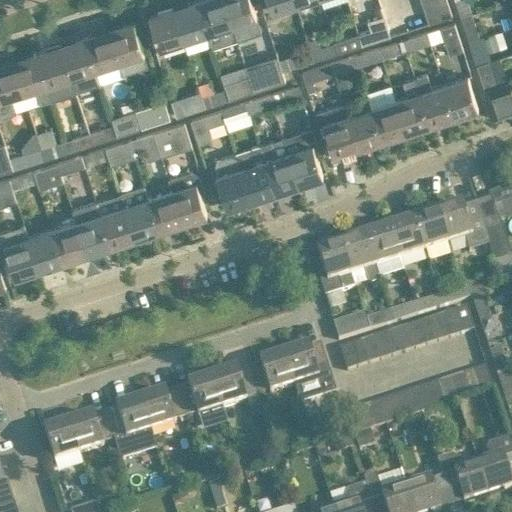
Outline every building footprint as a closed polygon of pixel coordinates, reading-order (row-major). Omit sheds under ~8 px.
[(184,40),(208,33),(197,0),(195,0),(174,7),(184,40)] [(237,38),(232,25),(224,0),(197,0),(208,33),(213,46),(237,38)] [(251,0),(224,0),(232,25),(247,20),(252,34),(262,30),(257,17),(252,2),(251,0)] [(268,0),(272,12),(297,4),(295,0),(268,0)] [(447,0),(421,0),(425,11),(448,3),(447,0)] [(455,0),(460,16),(472,13),(467,0),(455,0)] [(448,3),(425,11),(429,22),(452,15),(448,3)] [(160,48),(184,40),(174,7),(149,15),(160,48)] [(472,13),(460,16),(468,40),(479,36),(472,13)] [(371,29),(359,33),(363,44),(391,35),(387,23),(384,14),(368,19),(371,29)] [(120,61),(144,52),(134,20),(109,28),(120,61)] [(440,26),(427,30),(431,42),(444,37),(449,53),(463,48),(454,22),(440,26)] [(109,28),(85,36),(96,68),(120,61),(111,32),(109,28)] [(359,32),(335,40),(339,51),(363,44),(359,33),(359,32)] [(85,36),(61,43),(76,90),(101,82),(96,68),(85,36)] [(408,36),(401,38),(405,50),(412,48),(408,36)] [(479,36),(468,40),(476,64),(487,60),(479,36)] [(320,44),(310,48),(314,60),(339,51),(335,40),(320,44)] [(393,41),(377,46),(381,58),(397,53),(393,41)] [(61,43),(37,51),(53,98),(77,91),(76,90),(61,43)] [(377,46),(361,51),(365,63),(381,58),(377,46)] [(310,48),(291,54),(295,65),(314,60),(310,48)] [(53,98),(37,51),(13,59),(24,91),(35,88),(40,102),(53,98)] [(353,54),(330,62),(333,73),(335,72),(349,68),(357,65),(353,54)] [(0,110),(2,116),(17,111),(17,110),(12,95),(24,91),(13,59),(0,63),(0,110)] [(487,60),(476,64),(484,88),(495,85),(487,60)] [(330,62),(301,71),(305,82),(312,80),(318,78),(333,73),(330,62)] [(280,64),(248,74),(253,90),(285,80),(280,64)] [(350,68),(338,72),(342,87),(354,83),(350,68)] [(431,85),(427,72),(415,76),(429,122),(453,115),(442,81),(431,85)] [(453,115),(478,107),(467,73),(442,81),(453,115)] [(248,74),(224,82),(225,87),(229,98),(253,90),(248,74)] [(406,130),(429,122),(415,76),(402,80),(406,93),(395,97),(406,130)] [(495,85),(484,88),(494,119),(496,119),(506,115),(511,113),(511,78),(507,81),(495,85)] [(273,104),(298,96),(294,84),(269,93),(273,104)] [(213,91),(202,94),(206,105),(229,98),(225,87),(213,91)] [(202,94),(177,102),(180,113),(206,105),(202,94)] [(270,94),(246,101),(249,112),(250,112),(273,104),(270,94)] [(382,138),(406,130),(395,97),(371,104),(382,138)] [(154,110),(138,115),(142,126),(170,117),(165,100),(152,104),(154,110)] [(246,101),(222,109),(225,120),(226,122),(249,114),(250,114),(249,112),(246,101)] [(322,136),(327,134),(333,153),(358,146),(347,112),(344,102),(314,112),(322,136)] [(358,146),(382,138),(371,104),(347,112),(358,146)] [(222,109),(191,119),(198,144),(212,139),(207,126),(225,120),(222,109)] [(136,110),(112,118),(114,123),(118,134),(142,126),(138,115),(136,110)] [(185,121),(153,131),(157,142),(161,155),(163,155),(192,145),(185,121)] [(114,123),(90,131),(94,142),(118,134),(114,123)] [(299,146),(288,149),(298,182),(323,174),(316,151),(319,150),(312,127),(295,133),(299,146)] [(90,131),(66,138),(70,149),(94,142),(90,131)] [(153,131),(130,139),(133,150),(135,149),(157,142),(153,131)] [(66,138),(42,146),(46,157),(70,149),(66,138)] [(130,139),(106,147),(109,157),(110,163),(112,162),(135,155),(133,150),(130,139)] [(275,153),(271,140),(260,144),(274,190),(298,182),(287,149),(275,153)] [(0,171),(13,167),(9,157),(4,142),(0,143),(0,171)] [(251,198),(274,190),(260,144),(235,152),(240,164),(251,198)] [(23,152),(9,157),(13,167),(13,168),(27,164),(46,157),(42,146),(41,146),(23,152)] [(106,147),(82,154),(85,165),(109,157),(106,147)] [(226,206),(251,198),(240,164),(235,152),(217,158),(215,164),(218,172),(215,172),(226,206)] [(82,154),(58,162),(61,172),(85,165),(82,154)] [(58,162),(34,170),(37,180),(39,188),(41,187),(64,180),(61,172),(58,162)] [(168,176),(171,187),(182,220),(207,212),(202,197),(206,195),(199,173),(189,169),(168,176)] [(34,170),(10,178),(13,188),(37,180),(34,170)] [(144,184),(120,192),(134,236),(158,228),(147,195),(144,184)] [(158,228),(182,220),(171,187),(147,195),(158,228)] [(491,199),(475,204),(476,208),(477,207),(486,233),(502,228),(500,222),(499,222),(499,221),(498,221),(494,207),(510,201),(506,189),(489,194),(491,199)] [(111,244),(134,236),(120,192),(96,200),(111,244)] [(96,200),(72,208),(76,218),(87,251),(88,255),(103,250),(101,247),(111,244),(96,200)] [(494,207),(498,221),(499,221),(499,222),(500,222),(511,218),(511,200),(510,201),(494,207)] [(453,208),(439,212),(443,227),(449,245),(465,239),(470,252),(489,246),(490,246),(489,245),(486,233),(477,207),(476,208),(465,211),(464,207),(463,205),(453,208)] [(424,252),(449,245),(439,212),(414,220),(424,252)] [(63,259),(87,251),(76,218),(52,226),(63,259)] [(401,260),(424,252),(414,220),(391,228),(401,260)] [(39,267),(28,233),(25,223),(0,231),(0,250),(3,260),(9,258),(14,275),(39,267)] [(39,267),(63,259),(52,226),(28,233),(39,267)] [(380,279),(404,271),(401,260),(391,228),(366,236),(377,268),(380,279)] [(502,228),(486,233),(489,245),(490,246),(489,246),(494,264),(501,283),(511,279),(511,258),(502,228)] [(366,236),(343,243),(353,275),(364,272),(368,283),(372,284),(381,282),(380,279),(377,268),(366,236)] [(325,297),(343,292),(343,291),(356,287),(353,275),(343,243),(317,251),(325,274),(319,276),(325,297)] [(487,280),(469,286),(472,298),(484,294),(491,292),(487,280)] [(462,288),(447,293),(451,305),(466,300),(462,288)] [(484,294),(472,298),(480,321),(491,318),(484,294)] [(429,299),(414,303),(418,316),(433,311),(429,299)] [(414,303),(399,308),(403,321),(418,316),(414,303)] [(466,308),(455,312),(462,335),(473,331),(466,308)] [(390,311),(367,318),(371,331),(394,323),(390,311)] [(462,335),(455,312),(444,315),(451,338),(462,335)] [(365,313),(334,324),(339,341),(371,331),(367,318),(365,313)] [(440,342),(451,338),(444,315),(433,319),(440,342)] [(491,319),(480,323),(484,334),(497,330),(493,318),(491,319)] [(428,345),(440,342),(433,319),(421,322),(428,345)] [(418,349),(428,345),(421,322),(410,326),(418,349)] [(394,356),(418,349),(410,326),(387,334),(394,356)] [(383,360),(394,356),(387,334),(375,337),(383,360)] [(371,364),(383,360),(375,337),(364,341),(371,364)] [(361,367),(367,365),(371,364),(364,341),(353,344),(361,367)] [(348,371),(361,367),(353,344),(340,349),(348,371)] [(309,346),(286,353),(296,387),(302,405),(337,394),(323,349),(311,352),(309,346)] [(496,371),(507,367),(501,349),(490,353),(496,371)] [(254,371),(251,372),(259,395),(270,392),(271,395),(296,387),(286,353),(260,361),(261,364),(262,368),(254,371)] [(481,394),(494,390),(487,367),(473,372),(481,394)] [(503,395),(511,392),(511,383),(507,367),(496,371),(503,395)] [(238,368),(213,376),(224,409),(228,408),(248,402),(248,399),(259,395),(251,372),(240,375),(238,371),(238,368)] [(469,398),(481,394),(473,372),(462,376),(469,398)] [(185,393),(180,394),(188,418),(193,417),(199,415),(200,417),(224,409),(213,376),(212,376),(211,373),(196,378),(198,381),(188,384),(189,386),(190,391),(185,393)] [(457,402),(469,398),(462,376),(450,379),(457,402)] [(445,406),(457,402),(450,379),(438,384),(445,406)] [(438,384),(426,387),(433,411),(445,406),(438,384)] [(426,387),(414,391),(422,415),(433,411),(426,387)] [(148,397),(141,399),(152,432),(159,430),(178,424),(177,422),(187,418),(180,394),(168,398),(166,393),(166,391),(148,397)] [(414,391),(403,395),(410,418),(422,415),(414,391)] [(507,407),(511,405),(511,392),(503,395),(507,407)] [(403,395),(391,399),(398,422),(410,418),(403,395)] [(141,399),(116,407),(119,414),(116,415),(108,417),(115,441),(122,462),(135,458),(134,456),(157,448),(152,432),(141,399)] [(398,422),(391,399),(380,403),(387,426),(398,422)] [(375,429),(387,426),(380,403),(368,406),(375,429)] [(363,434),(371,431),(375,429),(368,406),(356,410),(363,434)] [(351,438),(363,434),(356,410),(344,415),(351,437),(351,438)] [(80,419),(69,422),(80,454),(90,451),(104,447),(103,444),(111,442),(115,441),(108,417),(96,421),(95,416),(94,414),(80,419)] [(45,430),(55,462),(80,454),(69,422),(68,419),(53,423),(54,427),(45,430)] [(360,450),(376,445),(371,431),(363,434),(351,438),(355,448),(359,447),(360,450)] [(351,438),(351,437),(336,443),(339,454),(355,448),(351,438)] [(489,497),(511,489),(511,484),(511,482),(511,481),(511,445),(509,438),(489,444),(487,448),(491,461),(479,465),(489,497)] [(255,452),(240,457),(244,469),(258,465),(255,452)] [(465,469),(463,461),(453,457),(439,461),(444,478),(444,479),(451,501),(462,498),(464,505),(489,497),(479,465),(465,469)] [(238,458),(225,462),(229,473),(242,469),(238,458)] [(414,511),(407,488),(402,471),(378,479),(376,474),(364,478),(366,484),(372,502),(375,511),(414,511)] [(451,501),(444,479),(432,482),(431,480),(407,488),(414,511),(440,511),(442,511),(440,505),(451,501)] [(0,508),(15,504),(7,480),(6,481),(0,482),(0,508)] [(209,485),(213,498),(222,495),(219,482),(209,485)] [(335,511),(375,511),(372,502),(366,484),(348,490),(344,496),(348,507),(335,511)] [(184,492),(172,496),(175,505),(187,500),(184,492)]
